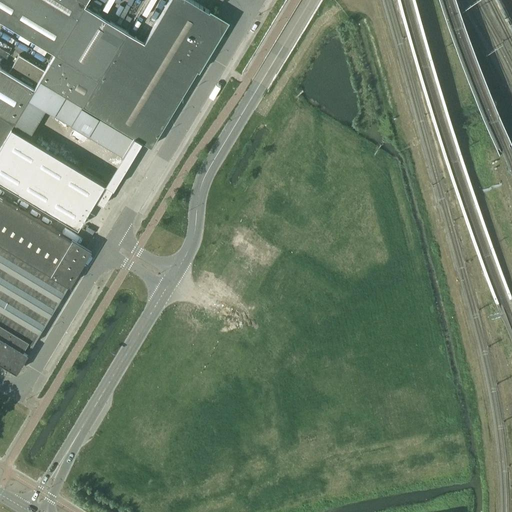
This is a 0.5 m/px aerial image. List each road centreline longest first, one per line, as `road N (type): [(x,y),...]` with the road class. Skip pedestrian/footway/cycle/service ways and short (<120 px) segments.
road 1 (unclassified): [(250,10),(116,236)]
road 2 (tertiary): [(164,289),(32,511)]
road 3 (tertiary): [(200,193),(308,0)]
road 4 (unclassified): [(106,251),(29,379),(17,388),(0,384)]
